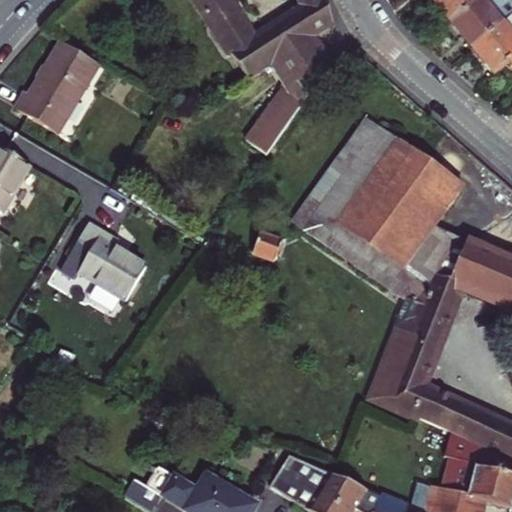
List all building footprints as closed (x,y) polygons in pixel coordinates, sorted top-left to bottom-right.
[(334,24),(325,0),(319,0),(306,8),(257,40),(250,29),(245,28),(227,0),(194,0),(223,42),(221,46),(228,56),(232,55),(248,80),(275,63),(290,89),(266,121),(283,134),(329,67),(311,38),(334,24)] [(302,0),(306,8),(319,0),(302,0)] [(430,0),(452,25),(482,0),(430,0)] [(473,50),(511,17),(511,6),(506,0),(482,0),(452,25),(473,50)] [(510,63),(511,61),(511,17),(473,50),(494,76),(510,63)] [(58,135),(99,65),(62,44),(31,97),(26,94),(17,111),(58,135)] [(249,144),(266,157),(283,134),(266,121),(249,144)] [(365,122),(292,224),(304,233),(377,131),(365,122)] [(511,266),(431,230),(463,190),(425,164),(377,131),(304,233),(399,299),(405,299),(394,328),(399,330),(373,398),(421,420),(451,433),(511,461),(511,427),(432,390),(429,397),(422,394),(424,388),(462,288),(511,310),(511,266)] [(0,213),(2,214),(30,167),(0,149),(0,213)] [(118,243),(88,226),(61,272),(76,281),(80,274),(126,302),(146,269),(114,250),(118,243)] [(252,256),(274,263),(281,243),(259,236),(252,256)] [(394,328),(368,396),(373,398),(399,330),(394,328)] [(422,394),(429,397),(432,390),(424,388),(422,394)] [(419,424),(421,420),(373,398),(371,403),(419,424)] [(511,509),(511,507),(511,461),(451,433),(443,459),(449,461),(440,490),(430,487),(422,511),(485,511),(488,503),(511,509)] [(283,497),(304,464),(288,457),(269,488),(283,497)] [(316,497),(330,475),(304,464),(283,497),(307,511),(316,497)] [(137,483),(127,500),(146,511),(252,511),(256,506),(205,476),(196,491),(157,469),(146,488),(137,483)] [(394,502),(366,491),(340,480),(330,475),(316,497),(340,511),(353,511),(355,509),(360,500),(390,511),(394,502)] [(306,511),(340,511),(316,497),(307,511),(306,511)] [(389,511),(390,511),(360,500),(355,509),(359,511),(389,511)] [(406,511),(408,508),(394,502),(390,511),(389,511),(406,511)]
